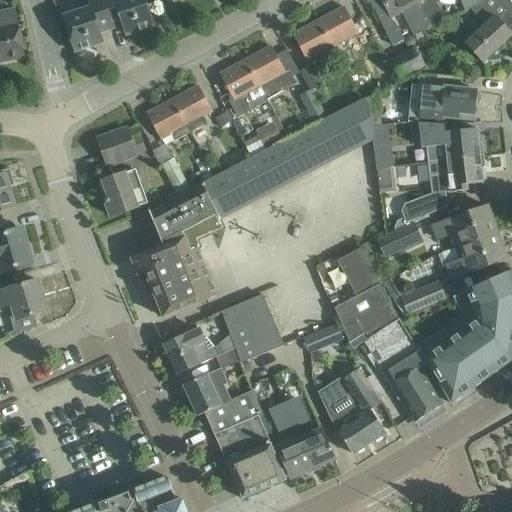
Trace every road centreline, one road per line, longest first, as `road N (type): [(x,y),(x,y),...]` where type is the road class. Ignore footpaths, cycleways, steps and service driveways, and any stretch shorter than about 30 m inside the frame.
road 1 (residential): [(46,129),(280,0)]
road 2 (tertiary): [(310,511),(511,390)]
road 3 (tertiary): [(203,511),(108,316)]
road 4 (tertiary): [(108,316),(46,129)]
road 5 (unknown): [(127,355),(279,274)]
